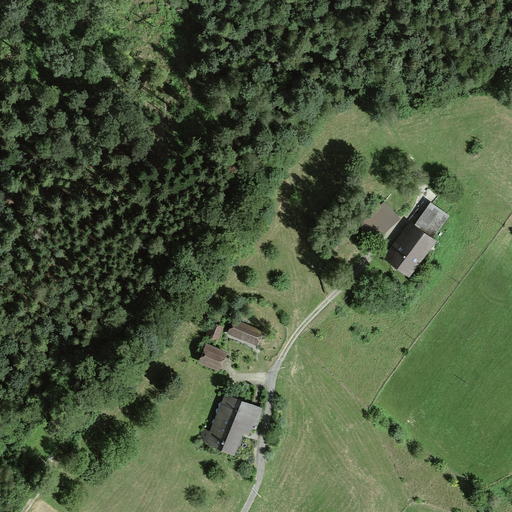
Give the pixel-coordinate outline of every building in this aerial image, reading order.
[(421,215),(442,227),(451,211),(430,200),(421,215)] [(413,225),(386,264),(409,279),(436,241),(413,225)] [(233,320),(230,327),(219,323),(210,337),(223,344),(230,336),(254,344),(264,331),(233,320)] [(203,345),(199,363),(222,368),(227,350),(203,345)] [(231,390),(208,440),(235,449),(244,425),(254,430),(263,404),(231,390)]
